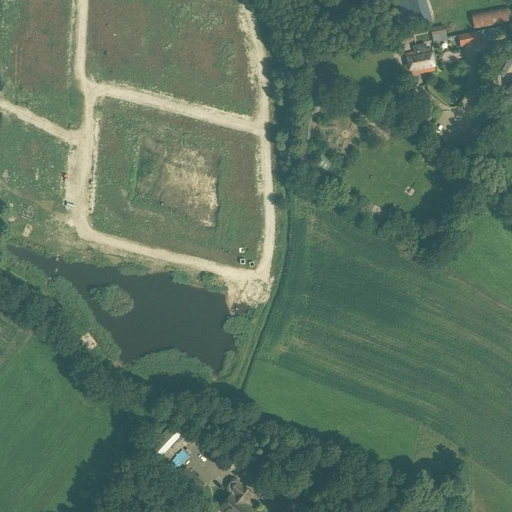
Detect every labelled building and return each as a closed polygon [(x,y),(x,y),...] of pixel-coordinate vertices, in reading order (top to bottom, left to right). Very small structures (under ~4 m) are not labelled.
[(39,1),(39,7),(52,8),(52,1),(66,2),(66,0),(44,0),(44,1),(39,1)] [(400,0),(392,3),(400,32),(434,22),(427,0),(400,0)] [(506,7),(472,13),(474,28),(509,21),(506,7)] [(39,12),(38,18),(43,18),(43,31),(65,32),(65,20),(51,19),(52,12),(39,12)] [(444,26),(430,28),(431,36),(445,33),(444,26)] [(37,43),(37,50),(50,50),(50,44),(64,45),(65,32),(43,31),(42,43),(37,43)] [(459,36),(462,47),(478,43),(475,32),(459,36)] [(107,43),(106,55),(129,56),(129,44),(134,44),(135,38),(122,37),(121,44),(107,43)] [(414,55),(407,57),(411,76),(435,70),(431,52),(428,52),(427,47),(413,50),(414,55)] [(511,52),(507,49),(491,75),(501,81),(511,63),(511,52)] [(106,55),(106,68),(120,68),(119,75),(132,76),(133,69),(128,69),(129,56),(106,55)] [(152,57),(149,70),(156,71),(151,87),(162,90),(167,70),(157,67),(159,59),(152,57)] [(226,67),(224,73),(229,74),(226,86),(247,92),(251,80),(237,76),(239,70),(226,67)] [(167,70),(162,90),(173,93),(178,73),(167,70)] [(188,76),(183,95),(194,98),(198,83),(205,84),(208,72),(202,70),(199,79),(188,76)] [(17,71),(16,94),(30,94),(31,72),(17,71)] [(31,72),(30,94),(44,95),(45,73),(31,72)] [(45,73),(44,95),(59,96),(60,74),(45,73)] [(178,73),(173,93),(183,95),(188,76),(178,73)] [(491,84),(483,95),(499,107),(507,96),(491,84)] [(218,97),(216,103),(229,107),(231,101),(244,104),(247,92),(226,86),(223,98),(218,97)] [(474,114),(488,124),(496,112),(482,102),(474,114)] [(425,106),(416,120),(424,126),(434,111),(425,106)] [(102,126),(101,137),(122,138),(122,127),(127,127),(128,121),(115,120),(114,127),(102,126)] [(305,120),(303,140),(310,141),(312,121),(305,120)] [(152,147),(149,159),(155,161),(157,152),(168,155),(173,136),(162,133),(158,148),(152,147)] [(173,136),(168,155),(179,158),(184,139),(173,136)] [(101,137),(101,148),(121,149),(122,138),(101,137)] [(184,139),(179,158),(189,161),(194,141),(184,139)] [(194,141),(189,161),(200,164),(198,172),(204,174),(208,161),(201,160),(205,144),(194,141)] [(17,153),(17,158),(25,158),(40,159),(40,145),(25,145),(25,154),(17,153)] [(40,145),(40,159),(55,160),(63,160),(63,156),(55,155),(55,146),(40,145)] [(101,148),(100,159),(120,160),(121,149),(101,148)] [(228,151),(226,157),(231,158),(228,170),(249,176),(253,164),(239,160),(241,154),(228,151)] [(17,158),(16,162),(24,162),(24,171),(39,172),(40,159),(25,158),(17,158)] [(40,159),(39,172),(54,173),(54,164),(62,164),(63,160),(55,160),(40,159)] [(100,159),(100,170),(116,171),(115,178),(128,178),(129,172),(120,171),(120,160),(100,159)] [(220,181),(218,188),(231,191),(233,185),(246,188),(249,176),(228,170),(225,182),(220,181)] [(15,179),(15,184),(23,184),(38,185),(39,172),(24,171),(23,180),(15,179)] [(39,172),(38,185),(53,186),(61,186),(61,182),(53,182),(54,173),(39,172)] [(15,187),(15,188),(23,188),(22,198),(37,198),(38,185),(23,184),(15,184),(15,187)] [(38,185),(37,198),(52,199),(53,190),(61,190),(61,186),(53,186),(38,185)] [(140,191),(137,204),(143,206),(139,221),(150,224),(155,205),(144,202),(146,193),(140,191)] [(103,196),(99,210),(121,216),(124,205),(130,206),(134,194),(127,192),(125,202),(103,196)] [(155,205),(150,224),(160,227),(166,207),(155,205)] [(166,207),(160,227),(171,230),(176,210),(166,207)] [(392,214),(400,218),(402,214),(396,210),(394,209),(392,214)] [(176,210),(171,230),(181,232),(187,213),(176,210)] [(187,213),(181,232),(192,235),(197,216),(187,213)] [(207,218),(202,238),(213,241),(217,225),(224,227),(227,214),(221,213),(219,221),(207,218)] [(197,216),(192,235),(202,238),(207,218),(197,216)] [(233,216),(229,228),(236,230),(232,244),(247,248),(252,225),(238,222),(239,217),(233,216)] [(176,421),(148,451),(150,453),(157,460),(185,430),(178,423),(176,421)] [(238,455),(245,459),(246,460),(250,452),(242,447),(237,455),(238,455)] [(238,455),(235,460),(243,464),(245,459),(238,455)] [(188,467),(177,477),(196,494),(204,484),(188,467)] [(232,494),(219,510),(221,511),(250,511),(252,510),(244,504),(252,494),(235,481),(229,482),(227,485),(228,491),(232,494)] [(434,498),(431,506),(443,510),(445,505),(445,502),(434,498)] [(406,503),(400,511),(411,511),(413,510),(414,509),(406,503)]
